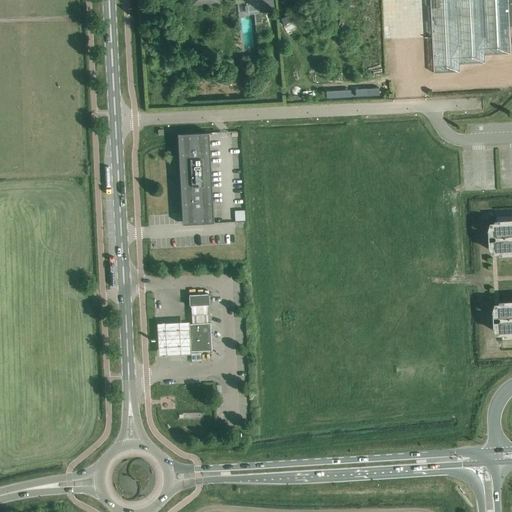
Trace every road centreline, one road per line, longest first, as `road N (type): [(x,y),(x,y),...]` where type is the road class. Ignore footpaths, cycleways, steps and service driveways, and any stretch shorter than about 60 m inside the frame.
road 1 (tertiary): [(129,400),(108,0)]
road 2 (secondary): [(511,449),(166,469)]
road 3 (secondary): [(167,486),(450,465)]
